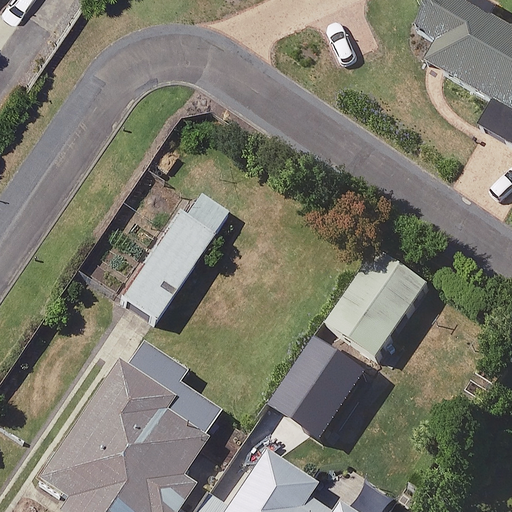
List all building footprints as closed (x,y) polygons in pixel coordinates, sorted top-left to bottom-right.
[(426,67),(498,109),(482,137),(511,153),(511,37),(446,0),(437,0),(416,36),(437,48),(426,67)] [(223,221),(187,197),(117,306),(154,329),(223,221)] [(430,288),(378,254),(333,321),(386,355),(430,288)] [(185,378),(142,351),(125,379),(110,370),(27,506),(37,511),(172,511),(184,494),(176,489),(218,420),(175,394),(185,378)] [(322,499),(263,459),(227,511),(219,511),(205,502),(198,511),(398,511),(401,509),(342,469),(322,499)]
